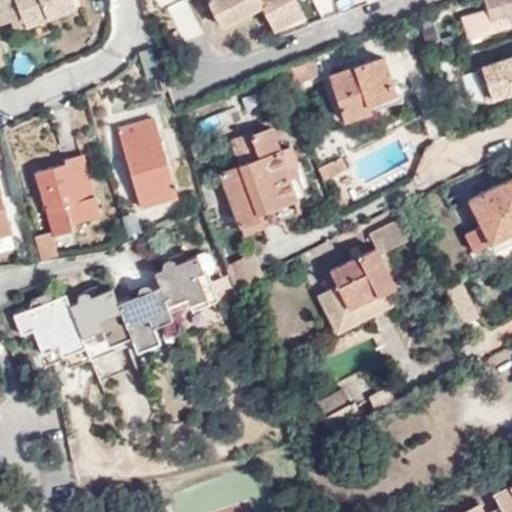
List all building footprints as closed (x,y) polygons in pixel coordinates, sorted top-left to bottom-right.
[(0,0),(0,23),(12,19),(5,0),(0,0)] [(5,0),(12,19),(12,20),(24,16),(29,25),(78,7),(75,0),(5,0)] [(275,31),(304,16),(295,0),(208,0),(222,27),(262,6),(275,31)] [(511,11),(511,0),(485,0),(492,18),(511,11)] [(0,63),(9,60),(0,40),(0,63)] [(160,76),(152,51),(137,54),(145,81),(160,76)] [(511,51),(474,63),(485,99),(511,90),(511,51)] [(396,94),(383,58),(332,75),(348,120),(377,108),(375,101),(396,94)] [(180,194),(155,113),(118,125),(145,205),(180,194)] [(279,205),(295,199),(271,129),(251,136),(250,134),(228,142),(235,167),(220,171),(240,227),(280,212),(279,205)] [(66,159),(36,168),(55,229),(74,223),(73,216),(102,207),(86,149),(65,155),(66,159)] [(320,169),(324,180),(349,167),(342,156),(320,169)] [(490,242),(511,231),(511,177),(469,199),(482,224),(466,232),(474,250),(490,242)] [(0,236),(14,232),(0,182),(0,236)] [(377,248),(380,254),(409,240),(399,219),(370,234),(377,248)] [(58,254),(50,227),(38,231),(47,257),(58,254)] [(511,242),(511,231),(490,242),(495,252),(511,242)] [(396,287),(380,254),(377,248),(331,272),(339,288),(319,298),(338,336),(360,325),(353,309),(396,287)] [(163,285),(170,303),(188,296),(193,307),(215,298),(199,255),(178,263),(174,259),(170,259),(167,260),(164,264),(164,269),(158,271),(163,285)] [(232,278),(236,289),(262,276),(254,257),(228,269),(232,278)] [(466,325),(479,318),(461,283),(447,290),(466,325)] [(155,325),(176,318),(170,303),(163,285),(154,288),(149,285),(145,285),(141,287),(140,294),(120,300),(133,332),(138,345),(159,338),(155,325)] [(404,303),(396,287),(353,309),(360,325),(404,303)] [(73,304),(86,338),(105,331),(108,341),(133,332),(120,300),(115,288),(94,296),(90,291),(87,290),(83,291),(79,295),(79,298),(80,301),(73,304)] [(45,353),(86,338),(73,304),(68,292),(46,301),(42,297),(38,296),(34,297),(31,301),(31,307),(18,312),(25,332),(36,328),(45,353)] [(344,388),(315,401),(332,441),(361,426),(344,388)] [(511,511),(511,481),(494,491),(503,511),(511,511)] [(488,511),(484,501),(455,511),(488,511)]
